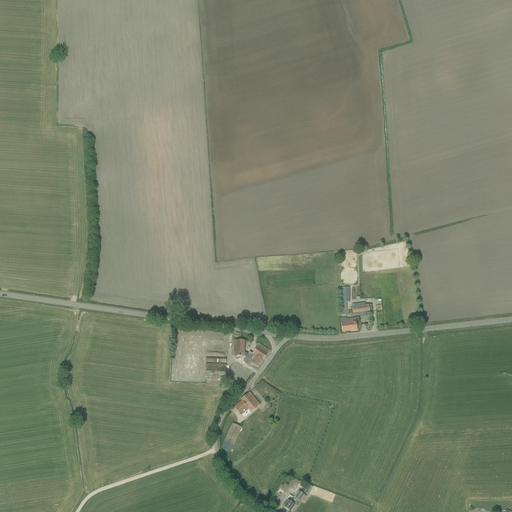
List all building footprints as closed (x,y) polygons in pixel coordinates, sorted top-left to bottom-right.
[(341,291),(341,302),(340,314),(342,314),(345,314),(345,302),(350,302),(350,288),(343,288),(343,291),(341,291)] [(346,318),(340,318),(341,323),(342,332),(343,332),(357,330),(356,318),(346,319),(346,318)] [(234,356),(244,356),(244,340),(234,340),(234,356)] [(269,351),(259,344),(253,354),(248,362),(249,362),(258,368),(269,351)] [(206,364),(205,380),(225,381),(226,365),(206,364)] [(234,408),(237,412),(241,415),(248,409),(251,411),(257,406),(257,405),(258,404),(257,403),(258,403),(250,392),(247,394),(241,399),(242,401),(234,408)] [(221,448),(230,452),(242,428),(232,423),(221,448)] [(287,500),(286,503),(283,507),(287,510),(289,511),(297,500),(300,502),(304,495),(299,491),(294,498),(290,502),(287,500)]
